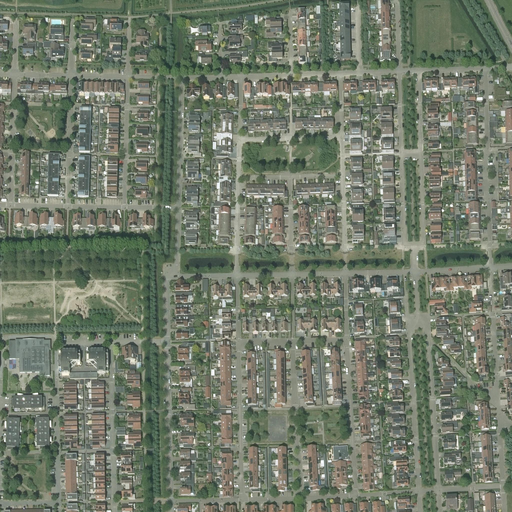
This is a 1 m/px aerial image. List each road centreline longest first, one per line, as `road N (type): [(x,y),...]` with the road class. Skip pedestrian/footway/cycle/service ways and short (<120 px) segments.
road 1 (residential): [(503,485),(490,267)]
road 2 (residential): [(490,267),(485,69)]
road 3 (residential): [(418,491),(407,319),(417,318)]
road 4 (residential): [(417,318),(425,317),(427,332),(438,490)]
road 5 (residential): [(113,511),(111,343)]
road 6 (residential): [(300,500),(293,340)]
road 7 (residential): [(241,501),(238,341)]
road 8 (residential): [(169,501),(165,342)]
road 9 (residential): [(58,503),(54,344)]
road 10 (unknown): [(0,104),(158,111)]
road 11 (residential): [(356,495),(346,339)]
road 12 (residential): [(9,205),(14,73)]
road 13 (residential): [(67,206),(70,75)]
road 14 (residential): [(177,208),(180,77)]
road 15 (residential): [(124,207),(127,77)]
